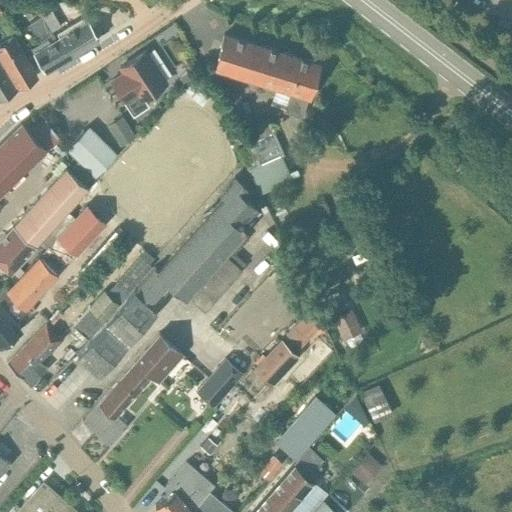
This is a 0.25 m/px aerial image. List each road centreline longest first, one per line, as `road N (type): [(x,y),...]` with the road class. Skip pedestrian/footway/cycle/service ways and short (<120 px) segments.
road 1 (residential): [(0,131),(179,0)]
road 2 (tertiary): [(511,116),(362,0)]
road 3 (unclassified): [(120,511),(0,372)]
